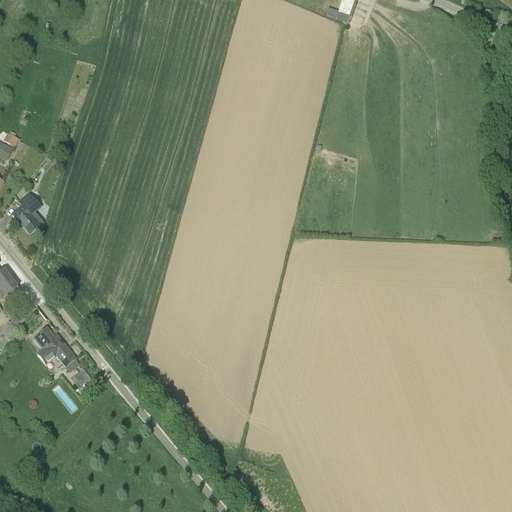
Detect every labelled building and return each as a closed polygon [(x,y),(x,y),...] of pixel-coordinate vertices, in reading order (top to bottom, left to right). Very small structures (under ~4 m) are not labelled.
[(349,23),(356,0),(343,0),(340,12),(329,9),(326,16),(349,23)] [(14,148),(18,141),(9,136),(5,143),(14,148)] [(0,158),(5,162),(12,151),(0,144),(0,158)] [(42,223),(34,212),(39,208),(29,196),(19,204),(23,208),(12,217),(16,222),(17,221),(30,236),(39,228),(38,226),(42,223)] [(7,309),(22,297),(3,272),(0,274),(0,289),(0,301),(1,301),(7,309)] [(17,314),(10,324),(18,330),(25,320),(17,314)] [(0,335),(0,351),(3,354),(18,332),(7,324),(0,335)] [(58,344),(46,330),(34,340),(42,351),(37,356),(45,367),(56,358),(65,369),(66,368),(70,373),(79,366),(75,361),(64,346),(62,347),(59,343),(58,344)] [(70,374),(82,386),(90,378),(79,366),(70,374)]
